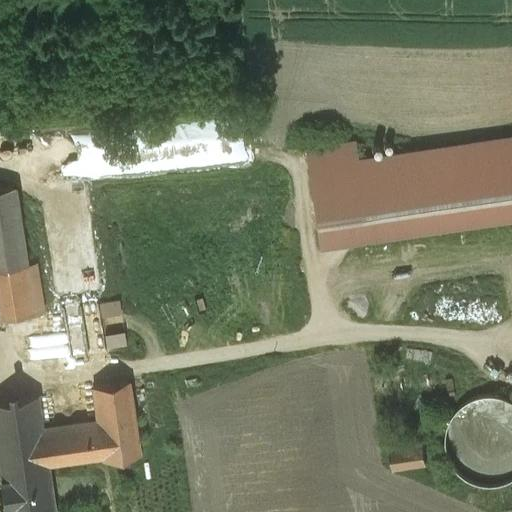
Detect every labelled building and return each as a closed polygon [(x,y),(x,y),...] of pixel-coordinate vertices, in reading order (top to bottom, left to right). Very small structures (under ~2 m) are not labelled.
[(98,176),(96,131),(43,133),(45,179),(98,176)] [(511,139),(354,162),(313,168),(321,230),(511,202),(511,139)] [(352,143),(310,149),(313,168),(354,162),(352,143)] [(13,186),(0,187),(0,317),(42,311),(34,262),(25,263),(13,186)] [(122,298),(101,299),(102,314),(123,313),(122,298)] [(100,318),(87,322),(92,340),(105,337),(100,318)] [(108,346),(128,342),(126,328),(105,332),(108,346)] [(401,374),(425,369),(424,362),(400,367),(401,374)] [(128,380),(92,386),(97,420),(103,455),(103,459),(139,454),(128,380)] [(478,395),(463,402),(451,416),(446,433),(448,451),(456,466),(471,477),(488,482),(506,479),(511,474),(511,399),(510,398),(494,393),(478,395)] [(36,394),(0,399),(0,480),(4,511),(53,511),(47,463),(103,455),(97,420),(41,428),(36,394)] [(422,442),(389,447),(393,468),(426,463),(422,442)]
